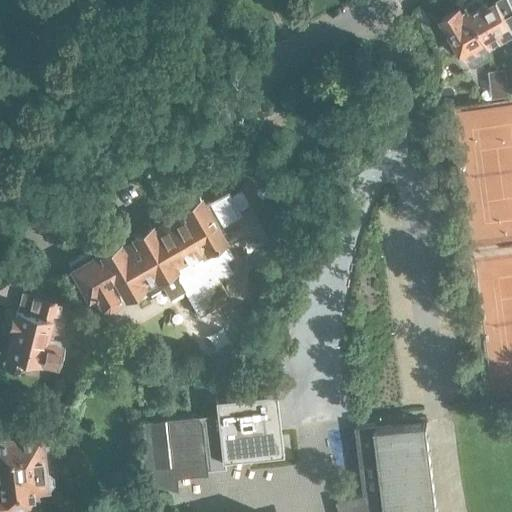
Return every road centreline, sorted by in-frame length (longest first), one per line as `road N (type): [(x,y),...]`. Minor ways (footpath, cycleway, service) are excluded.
road 1 (residential): [(0,215),(22,214),(392,0)]
road 2 (residential): [(0,138),(61,0)]
